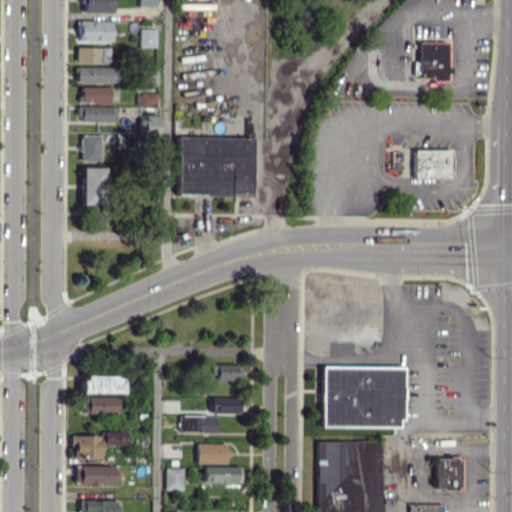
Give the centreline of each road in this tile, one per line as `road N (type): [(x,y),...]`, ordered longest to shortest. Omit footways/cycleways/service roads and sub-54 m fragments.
road 1 (residential): [(57,0),(52,511)]
road 2 (residential): [(15,0),(13,511)]
road 3 (secondary): [(273,246),(0,351)]
road 4 (residential): [(291,511),(296,245)]
road 5 (residential): [(273,246),(271,511)]
